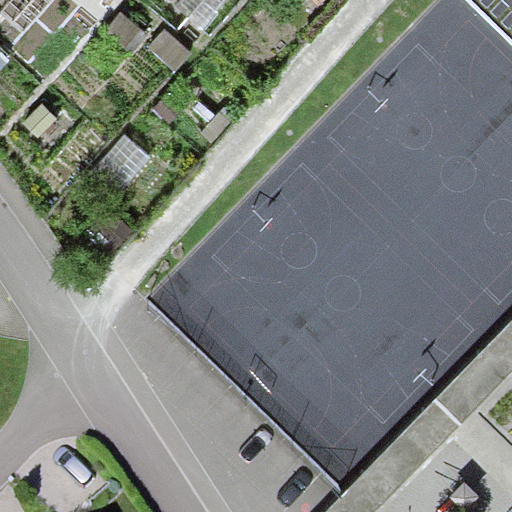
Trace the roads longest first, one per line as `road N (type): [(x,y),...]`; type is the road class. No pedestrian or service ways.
road 1 (track): [(373,0),(96,298),(59,326)]
road 2 (residential): [(184,511),(90,375)]
road 3 (residential): [(90,375),(0,242)]
road 4 (residential): [(0,459),(90,375)]
